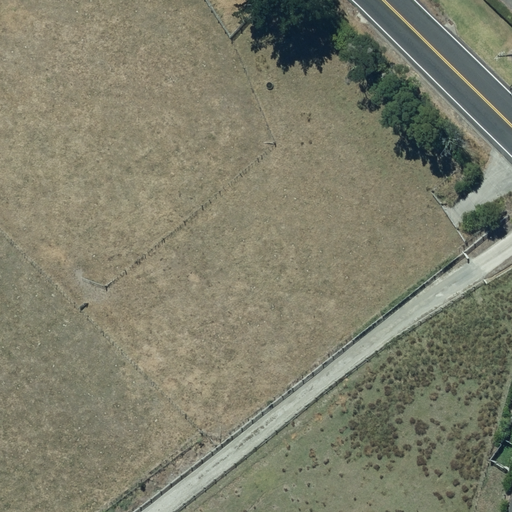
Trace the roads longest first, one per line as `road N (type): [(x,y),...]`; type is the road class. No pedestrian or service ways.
road 1 (unknown): [(511,271),(410,335),(194,511)]
road 2 (tertiary): [(384,0),(511,124)]
